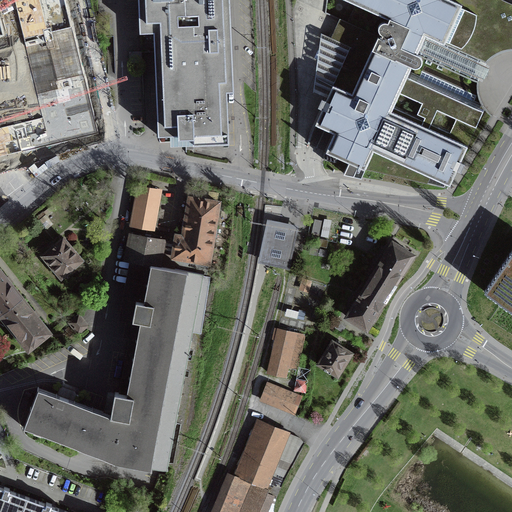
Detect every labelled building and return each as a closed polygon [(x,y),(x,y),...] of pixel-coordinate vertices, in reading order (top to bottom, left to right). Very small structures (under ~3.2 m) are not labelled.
[(0,158),(98,134),(65,0),(12,0),(41,116),(0,126),(0,158)] [(138,0),(140,33),(154,32),(231,29),(229,0),(138,0)] [(481,104),(410,71),(413,65),(415,66),(418,66),(421,64),(423,61),(425,57),(417,53),(419,50),(422,50),(425,49),(427,46),(427,43),(426,41),(424,39),(425,35),(486,63),(492,58),(498,54),(504,52),(511,50),(511,47),(511,4),(503,0),(346,0),(359,5),(389,19),(387,22),(385,22),(383,22),(381,24),(380,26),(379,27),(379,29),(380,31),(382,33),(381,37),(378,35),(351,95),(332,86),(331,90),(326,100),(322,98),(318,106),(322,108),(315,124),(325,128),(334,132),(325,152),(324,155),(324,160),(336,162),(338,157),(349,162),(344,173),(361,177),(365,169),(445,187),(447,183),(450,185),(457,169),(461,171),(465,163),(461,161),(479,120),(484,110),(481,105),(481,104)] [(234,91),(231,29),(154,32),(158,135),(179,134),(179,138),(186,137),(193,137),(193,144),(229,142),(227,91),(234,91)] [(317,77),(317,84),(331,90),(332,86),(333,84),(336,78),(339,71),(342,65),(345,57),(350,47),(331,38),(323,35),(322,46),(320,54),(319,62),(318,69),(317,77)] [(153,228),(160,190),(139,187),(132,224),(153,228)] [(207,274),(218,202),(190,197),(184,237),(177,235),(174,255),(162,253),(160,266),(204,274),(204,273),(207,274)] [(329,235),(332,219),(316,216),(312,231),(329,235)] [(299,225),(267,218),(258,262),(289,269),(299,225)] [(162,253),(164,239),(130,233),(128,242),(127,242),(125,250),(127,251),(125,260),(143,263),(160,266),(162,253)] [(328,240),(317,238),(316,244),(326,247),(328,240)] [(81,260),(64,239),(45,255),(62,276),(81,260)] [(18,242),(11,248),(18,256),(25,250),(18,242)] [(380,263),(370,279),(390,292),(413,255),(393,242),(380,263)] [(511,310),(511,249),(484,291),(511,310)] [(160,266),(143,263),(136,300),(123,297),(120,316),(132,318),(118,393),(114,391),(111,414),(37,387),(24,426),(114,460),(167,469),(193,334),(203,276),(204,274),(160,266)] [(0,312),(1,314),(22,297),(0,269),(0,312)] [(202,336),(212,278),(203,276),(193,334),(202,336)] [(366,328),(390,292),(370,279),(359,295),(346,316),(366,328)] [(307,295),(311,283),(301,280),(297,292),(307,295)] [(50,332),(22,297),(1,314),(29,348),(50,332)] [(79,314),(69,322),(78,333),(88,325),(79,314)] [(295,378),(305,335),(278,329),(268,372),(285,376),(295,378)] [(339,379),(356,354),(333,340),(317,365),(339,379)] [(300,396),(268,383),(261,399),(293,413),(300,396)] [(289,432),(261,420),(238,476),(266,487),(289,432)] [(259,511),(268,490),(234,477),(219,511),(259,511)] [(0,511),(21,511),(27,497),(9,490),(10,488),(4,486),(4,488),(0,486),(0,511)] [(46,503),(27,497),(21,511),(67,511),(68,511),(51,505),(52,504),(46,502),(46,503)]
